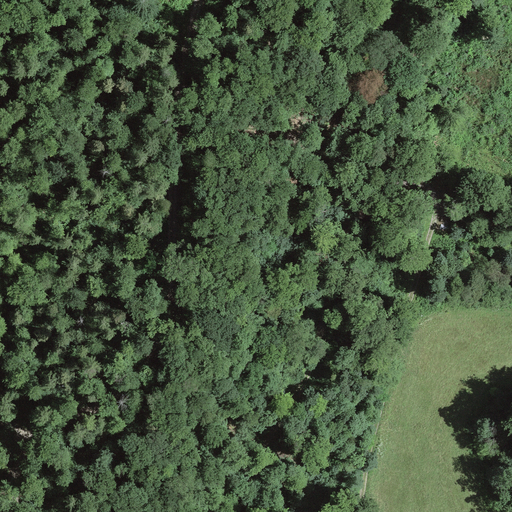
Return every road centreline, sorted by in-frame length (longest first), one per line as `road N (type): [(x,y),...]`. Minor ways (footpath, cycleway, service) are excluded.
road 1 (track): [(240,511),(310,370),(353,228),(398,178),(422,177),(436,201),(360,511)]
road 2 (track): [(17,511),(17,476),(44,418),(123,353),(155,303),(195,0)]
